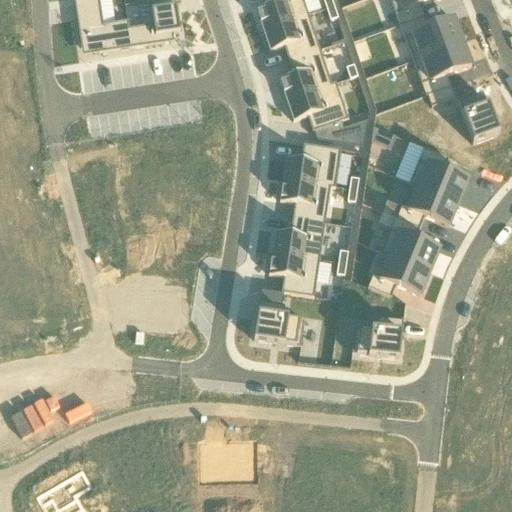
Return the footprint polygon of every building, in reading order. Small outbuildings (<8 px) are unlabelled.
[(7,0),(0,0),(0,22),(9,22),(7,0)] [(157,25),(133,29),(136,47),(136,49),(174,43),(172,35),(184,34),(178,0),(164,0),(153,2),(157,25)] [(272,0),(275,6),(260,11),(267,31),(313,16),(307,0),(272,0)] [(330,0),(325,0),(323,1),(326,12),(334,10),(330,0)] [(403,0),(407,11),(406,11),(407,12),(400,15),(405,26),(428,18),(424,6),(440,0),(403,0)] [(103,1),(78,5),(85,49),(96,47),(97,55),(136,49),(136,47),(133,29),(132,21),(107,25),(103,1)] [(334,10),(326,12),(330,24),(338,21),(334,10)] [(313,16),(267,31),(274,53),(288,48),(290,54),(293,62),(294,62),(324,51),(313,16)] [(428,18),(405,26),(409,38),(416,36),(416,37),(417,37),(425,59),(465,44),(457,22),(456,20),(433,29),(428,18)] [(465,44),(425,59),(434,81),(433,82),(427,85),(431,97),(455,88),(450,76),(474,68),(474,66),(465,44)] [(298,77),(284,82),(291,102),(337,87),(324,51),(294,62),(298,77)] [(0,74),(13,74),(12,52),(0,52),(0,74)] [(354,68),(346,71),(350,82),(358,80),(354,68)] [(13,74),(0,74),(0,113),(1,113),(0,102),(0,96),(15,96),(13,74)] [(337,87),(291,102),(298,124),(312,119),(314,125),(317,133),(348,122),(337,87)] [(455,88),(431,97),(435,108),(459,99),(455,88)] [(485,96),(461,105),(476,145),(501,136),(485,96)] [(11,120),(0,122),(0,150),(18,146),(11,120)] [(185,141),(147,147),(150,166),(151,166),(174,163),(178,186),(203,182),(197,147),(186,148),(185,141)] [(290,158),(287,180),(334,188),(340,150),(307,145),(305,161),(290,158)] [(18,146),(0,150),(0,177),(24,172),(18,146)] [(110,160),(98,162),(105,206),(130,202),(126,178),(152,174),(151,166),(150,166),(147,147),(113,152),(109,153),(110,160)] [(431,166),(422,188),(461,204),(471,181),(447,171),(452,160),(429,150),(424,162),(431,165),(431,166)] [(24,172),(0,177),(0,204),(31,197),(24,172)] [(287,180),(283,202),(299,205),(296,219),(329,224),(334,188),(287,180)] [(351,181),(349,193),(357,194),(359,182),(351,181)] [(182,210),(156,214),(157,222),(158,222),(161,242),(195,236),(200,235),(198,228),(210,226),(203,182),(178,186),(182,210)] [(405,208),(400,219),(423,229),(428,218),(451,227),(461,204),(422,188),(412,211),(405,208)] [(349,193),(347,205),(355,206),(357,194),(349,193)] [(31,197),(0,204),(0,232),(37,223),(31,197)] [(130,202),(105,206),(111,241),(122,240),(123,247),(161,242),(158,222),(157,222),(134,225),(130,202)] [(279,233),(275,255),(323,262),(329,224),(296,219),(294,235),(279,233)] [(402,235),(393,257),(432,273),(442,250),(419,240),(423,229),(400,219),(395,231),(403,234),(402,235)] [(37,223),(0,232),(0,236),(5,258),(43,248),(37,223)] [(43,248),(5,258),(12,285),(50,275),(43,248)] [(340,254),(338,266),(346,268),(348,256),(340,254)] [(275,255),(272,277),(287,279),(285,294),(317,299),(323,262),(275,255)] [(376,277),(371,288),(395,298),(399,287),(423,297),(432,273),(393,257),(384,280),(376,277)] [(338,266),(337,278),(344,279),(346,268),(338,266)] [(33,306),(17,311),(23,336),(65,325),(55,288),(30,294),(33,306)] [(511,298),(502,318),(511,322),(511,298)] [(263,302),(258,341),(300,347),(304,321),(286,318),(288,306),(263,302)] [(363,329),(360,355),(402,360),(407,321),(382,319),(380,331),(363,329)] [(491,360),(486,404),(511,406),(511,348),(504,348),(503,361),(491,360)] [(475,464),(474,479),(511,483),(511,481),(511,431),(479,428),(475,464)] [(253,447),(200,447),(201,484),(254,484),(253,447)] [(128,456),(110,462),(116,480),(119,479),(124,495),(154,486),(157,496),(187,487),(179,461),(165,465),(161,450),(129,460),(128,456)] [(335,465),(329,511),(355,511),(356,502),(387,505),(392,461),(360,457),(359,468),(335,465)] [(82,474),(37,500),(43,511),(83,511),(76,499),(92,490),(82,474)] [(474,510),(474,511),(511,511),(511,499),(504,499),(502,510),(478,508),(478,510),(474,510)]
